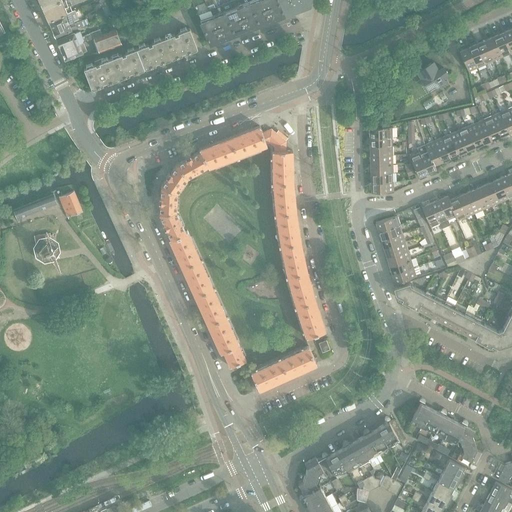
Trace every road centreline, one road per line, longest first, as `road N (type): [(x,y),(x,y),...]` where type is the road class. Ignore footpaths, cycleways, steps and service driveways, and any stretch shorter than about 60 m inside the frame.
road 1 (residential): [(228,413),(341,356),(312,236),(302,89)]
road 2 (residential): [(74,114),(314,18),(330,20)]
road 3 (tertiary): [(228,413),(117,183),(120,166)]
road 4 (tertiary): [(120,166),(134,153),(302,89)]
road 5 (residential): [(360,205),(395,202),(511,152)]
road 6 (residential): [(494,451),(478,417),(390,380)]
road 7 (residential): [(392,321),(504,369),(511,363)]
road 8 (residential): [(74,114),(19,0)]
road 9 (residential): [(392,321),(358,225),(360,205)]
road 10 (residential): [(252,461),(142,511)]
